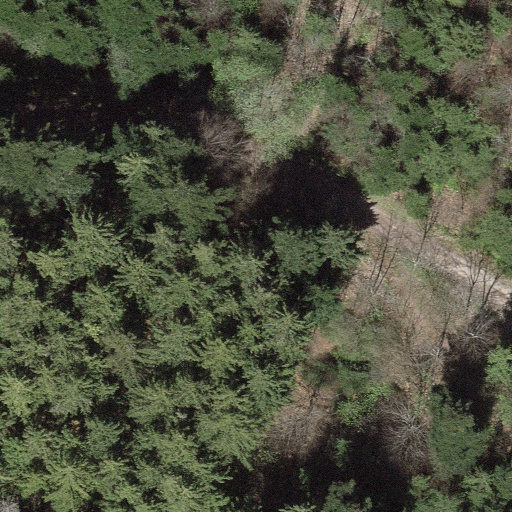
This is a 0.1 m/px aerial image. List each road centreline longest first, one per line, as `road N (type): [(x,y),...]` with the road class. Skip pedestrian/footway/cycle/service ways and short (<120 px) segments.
road 1 (track): [(0,120),(220,145),(332,193),(511,307)]
road 2 (track): [(382,226),(393,267),(511,419)]
